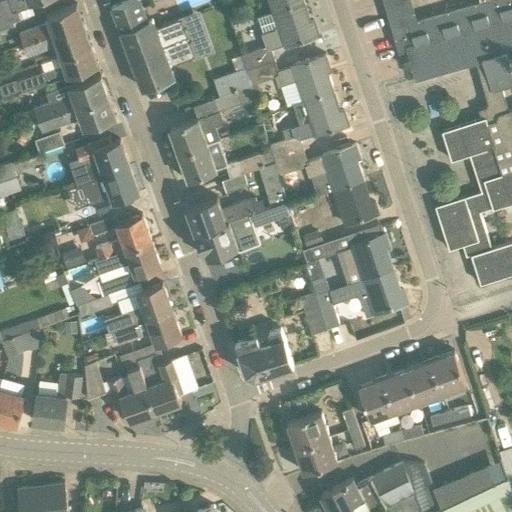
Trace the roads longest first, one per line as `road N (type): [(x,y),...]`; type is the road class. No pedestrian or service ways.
road 1 (residential): [(238,398),(409,333),(430,315),(436,287),(338,0)]
road 2 (residential): [(238,398),(92,0)]
road 3 (tertiary): [(225,480),(187,464),(0,446)]
